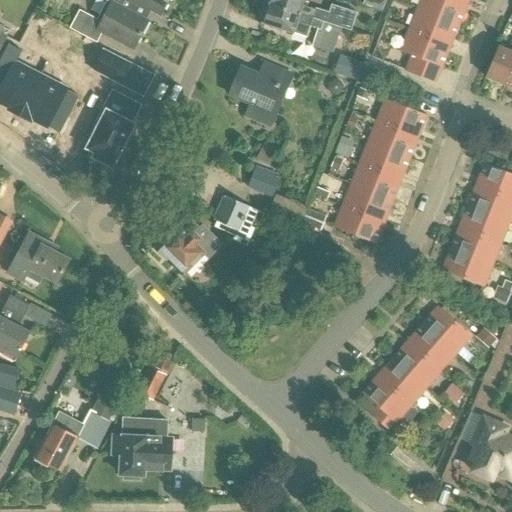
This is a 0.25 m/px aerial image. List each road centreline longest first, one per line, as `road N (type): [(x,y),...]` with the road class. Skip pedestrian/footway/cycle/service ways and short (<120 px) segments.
road 1 (residential): [(273,409),(387,279),(441,183),(468,112)]
road 2 (residential): [(220,0),(120,246)]
road 3 (residential): [(0,475),(120,246)]
road 4 (residential): [(273,409),(190,331),(120,246)]
road 5 (residential): [(120,246),(0,147)]
